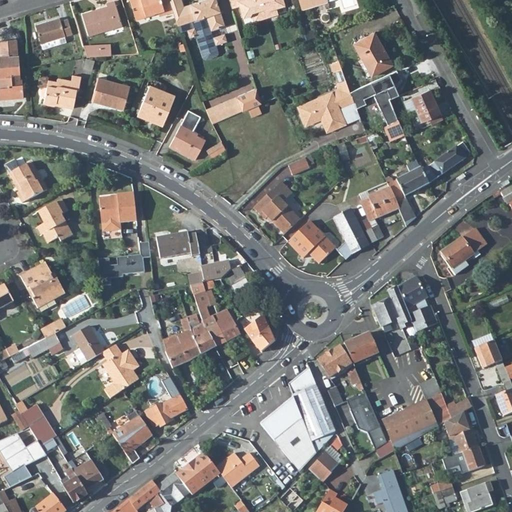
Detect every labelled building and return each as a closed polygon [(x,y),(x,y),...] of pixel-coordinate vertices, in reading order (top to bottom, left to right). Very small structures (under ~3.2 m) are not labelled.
[(169,0),(129,0),(136,19),(159,12),(160,16),(173,12),(169,0)] [(169,0),(173,12),(178,26),(180,33),(187,30),(190,38),(197,35),(204,58),(207,59),(217,56),(219,53),(216,45),(226,42),(223,34),(214,38),(212,30),(225,26),(216,0),(202,0),(184,7),(181,0),(169,0)] [(229,0),(232,8),(239,6),(243,18),(250,16),(253,18),(254,21),(266,18),(278,14),(276,8),(285,6),(282,0),(229,0)] [(298,0),(301,10),(328,2),(327,0),(298,0)] [(89,36),(122,26),(115,1),(107,4),(108,7),(83,14),(89,36)] [(285,6),(276,8),(278,14),(286,12),(285,6)] [(250,16),(243,18),(245,24),(254,21),(253,18),(250,16)] [(60,18),(36,26),(41,43),(42,43),(65,36),(72,34),(68,19),(61,21),(60,18)] [(353,44),(371,76),(393,64),(374,32),(353,44)] [(42,43),(43,49),(67,42),(65,36),(42,43)] [(0,85),(0,88),(0,100),(24,98),(22,80),(20,81),(20,77),(19,56),(18,56),(16,40),(0,41),(0,85)] [(88,57),(111,55),(111,47),(85,48),(88,57)] [(339,63),(331,66),(335,74),(336,73),(342,71),(339,63)] [(342,71),(336,73),(340,84),(347,82),(342,71)] [(402,80),(397,71),(351,92),(357,109),(367,104),(365,99),(375,95),(388,125),(399,120),(390,100),(398,96),(395,90),(397,89),(394,84),(402,80)] [(76,90),(79,90),(81,77),(72,75),(71,80),(57,78),(56,82),(47,80),(46,87),(45,87),(44,87),(43,87),(43,88),(42,88),(42,89),(41,89),(41,90),(40,91),(40,92),(40,93),(40,94),(41,95),(41,96),(42,96),(42,97),(43,97),(44,97),(43,104),(54,107),(55,106),(57,101),(64,103),(63,106),(73,108),(76,90)] [(124,107),(130,87),(98,78),(91,101),(112,107),(113,104),(124,107)] [(340,91),(299,107),(302,117),(308,115),(311,124),(323,119),(325,124),(323,125),(327,133),(345,126),(340,111),(355,105),(347,82),(340,84),(338,85),(340,91)] [(150,120),(163,126),(175,96),(158,90),(157,92),(149,88),(137,118),(149,123),(150,120)] [(258,105),(261,103),(257,89),(236,97),(242,111),(248,109),(258,105)] [(430,90),(412,98),(421,121),(428,118),(431,125),(443,119),(430,90)] [(208,109),(214,124),(242,111),(236,97),(208,109)] [(248,109),(252,118),(262,114),(258,105),(248,109)] [(311,124),(308,115),(302,117),(306,126),(311,124)] [(185,118),(169,147),(194,161),(205,141),(197,136),(198,134),(193,131),(197,125),(195,124),(196,122),(187,117),(186,119),(185,118)] [(405,135),(399,120),(388,125),(385,126),(391,141),(405,135)] [(212,158),(227,149),(223,140),(207,149),(212,158)] [(422,171),(429,184),(469,156),(470,154),(462,143),(422,171)] [(371,160),(374,168),(379,166),(376,157),(371,160)] [(305,158),(288,166),(292,176),(309,169),(305,158)] [(410,173),(408,174),(416,191),(429,184),(422,171),(420,168),(417,161),(407,165),(410,173)] [(38,171),(32,162),(9,174),(15,185),(18,183),(22,190),(19,192),(17,193),(22,203),(26,201),(27,201),(48,190),(38,171)] [(403,176),(387,184),(398,210),(406,227),(416,218),(404,196),(416,191),(408,174),(403,176)] [(463,174),(455,179),(457,180),(458,182),(465,177),(463,174)] [(501,189),(509,184),(508,182),(507,181),(499,185),(501,189)] [(398,210),(387,184),(386,182),(358,194),(361,201),(359,202),(367,219),(369,223),(375,220),(398,210)] [(272,191),(254,208),(265,220),(268,218),(280,230),(295,215),(283,203),(292,194),(281,183),(273,191),(272,191)] [(511,183),(499,191),(506,204),(509,203),(511,201),(511,183)] [(99,199),(102,224),(103,232),(121,230),(120,223),(137,221),(133,193),(116,195),(116,197),(99,199)] [(61,215),(68,212),(61,200),(38,213),(44,224),(39,227),(43,235),(48,243),(58,238),(61,242),(72,236),(61,215)] [(345,242),(336,250),(346,260),(352,255),(369,247),(350,209),(333,217),(345,242)] [(360,222),(364,232),(377,226),(375,220),(369,223),(367,219),(360,222)] [(320,264),(336,248),(310,221),(288,242),(304,259),(309,253),(320,264)] [(370,244),(383,238),(377,226),(364,232),(370,244)] [(475,229),(442,252),(453,268),(451,270),(455,275),(468,266),(464,260),(472,254),(477,251),(486,245),(475,229)] [(187,232),(156,237),(159,259),(190,253),(191,256),(199,255),(196,233),(188,235),(187,232)] [(109,258),(98,260),(101,286),(111,285),(111,278),(123,277),(123,275),(145,273),(143,259),(151,258),(149,242),(139,243),(140,255),(116,258),(117,265),(110,266),(109,258)] [(228,260),(202,266),(204,282),(213,281),(216,280),(219,279),(220,279),(231,270),(228,260)] [(32,270),(20,277),(26,289),(29,287),(34,298),(32,300),(37,309),(49,303),(48,301),(64,293),(57,279),(54,281),(51,276),(52,275),(46,264),(33,271),(32,270)] [(246,278),(240,267),(232,271),(234,275),(228,279),(231,286),(246,278)] [(189,275),(191,286),(203,283),(204,283),(202,272),(189,275)] [(426,298),(415,277),(397,287),(406,308),(416,304),(418,311),(408,314),(411,321),(416,333),(438,324),(431,306),(426,307),(423,299),(426,298)] [(207,333),(208,333),(216,348),(227,343),(214,316),(211,317),(207,308),(210,306),(205,293),(204,290),(203,283),(191,286),(194,296),(203,323),(207,333)] [(0,309),(14,301),(4,284),(0,286),(0,309)] [(26,289),(32,300),(34,298),(29,287),(26,289)] [(408,314),(406,308),(397,287),(388,291),(391,298),(400,318),(396,319),(397,322),(399,327),(400,330),(401,330),(405,328),(403,325),(411,321),(408,314)] [(216,304),(211,290),(205,293),(210,306),(216,304)] [(48,301),(49,303),(65,295),(64,293),(48,301)] [(396,319),(400,318),(391,298),(372,305),(382,328),(397,322),(396,319)] [(227,310),(214,316),(227,343),(239,335),(227,310)] [(191,330),(194,340),(202,355),(215,348),(216,348),(208,333),(207,333),(203,323),(200,324),(197,315),(187,318),(191,330)] [(263,315),(244,330),(252,341),(261,352),(275,342),(263,315)] [(165,352),(172,368),(202,355),(194,340),(191,330),(187,318),(180,320),(184,333),(177,336),(176,335),(163,341),(166,351),(165,352)] [(382,328),(385,333),(399,327),(397,322),(382,328)] [(45,328),(50,336),(55,334),(58,332),(53,324),(45,328)] [(104,352),(88,327),(73,336),(80,348),(88,362),(101,354),(104,352)] [(45,328),(41,331),(45,339),(50,336),(45,328)] [(370,333),(344,343),(352,363),(352,364),(378,353),(370,333)] [(55,334),(50,336),(45,339),(28,348),(32,357),(47,349),(60,343),(55,334)] [(474,348),(482,369),(494,364),(502,385),(505,392),(511,389),(511,385),(509,379),(505,368),(502,361),(495,343),(494,341),(491,334),(471,342),(474,348)] [(501,342),(504,350),(511,346),(509,339),(501,342)] [(47,349),(51,355),(63,349),(60,343),(47,349)] [(104,352),(101,354),(107,362),(120,354),(114,346),(104,352)] [(339,346),(318,360),(329,379),(338,373),(348,366),(351,364),(339,346)] [(73,352),(82,366),(88,362),(80,348),(73,352)] [(122,392),(138,380),(132,371),(138,367),(128,352),(121,356),(120,354),(107,362),(102,366),(113,382),(113,385),(105,391),(110,400),(122,392)] [(511,356),(502,361),(505,368),(511,364),(511,356)] [(355,369),(352,364),(352,363),(351,364),(348,366),(351,371),(347,373),(353,386),(356,384),(359,392),(363,390),(355,369)] [(329,379),(332,383),(341,378),(338,373),(329,379)] [(260,424),(292,463),(303,453),(310,461),(316,454),(311,442),(336,431),(312,374),(288,384),(293,396),(260,424)] [(452,419),(446,406),(434,378),(418,385),(425,400),(381,421),(388,436),(385,438),(387,443),(375,450),(381,459),(394,453),(396,452),(395,451),(439,426),(443,424),(452,419)] [(188,410),(176,387),(168,391),(169,393),(172,399),(168,401),(161,405),(161,404),(145,412),(153,428),(159,425),(160,427),(170,422),(169,419),(172,417),(188,410)] [(336,387),(328,391),(335,406),(343,403),(336,387)] [(486,391),(489,399),(495,396),(501,394),(498,387),(486,391)] [(511,413),(511,389),(505,392),(501,394),(495,396),(502,417),(511,413)] [(365,393),(347,401),(350,410),(358,429),(367,433),(375,450),(387,443),(385,438),(378,422),(365,393)] [(454,403),(446,406),(452,419),(465,412),(471,409),(467,399),(456,405),(454,403)] [(21,402),(15,406),(21,415),(27,411),(21,402)] [(21,415),(41,447),(53,439),(56,437),(36,405),(27,411),(21,415)] [(130,461),(132,464),(133,464),(139,459),(134,450),(153,435),(137,412),(127,418),(130,423),(112,433),(112,434),(113,434),(118,442),(130,461)] [(454,439),(460,454),(478,447),(465,412),(452,419),(443,424),(449,440),(454,439)] [(107,431),(112,427),(104,414),(98,417),(107,431)] [(311,442),(316,454),(337,432),(336,431),(311,442)] [(105,439),(109,447),(118,442),(113,434),(105,439)] [(53,439),(63,455),(67,453),(57,437),(56,437),(53,439)] [(338,437),(310,468),(325,481),(332,473),(331,472),(342,461),(339,458),(341,455),(337,452),(342,446),(338,437)] [(460,454),(442,460),(446,471),(459,466),(462,475),(482,467),(479,458),(482,458),(478,447),(460,454)] [(72,461),(67,453),(63,455),(68,463),(72,461)] [(217,490),(226,482),(220,474),(215,468),(203,453),(175,475),(174,473),(157,487),(156,488),(160,492),(157,494),(164,505),(155,509),(149,511),(170,511),(170,507),(177,502),(189,493),(192,496),(210,481),(217,490)] [(240,461),(234,453),(215,468),(220,474),(226,482),(232,489),(259,467),(248,453),(240,461)] [(292,463),(299,472),(310,461),(303,453),(292,463)] [(94,464),(91,460),(85,464),(73,471),(85,491),(103,480),(102,478),(94,464)] [(100,460),(94,464),(102,478),(109,474),(100,460)] [(71,469),(73,471),(85,464),(83,462),(71,469)] [(52,465),(44,471),(54,486),(60,482),(61,481),(59,477),(52,465)] [(308,470),(323,483),(325,481),(310,468),(308,470)] [(70,481),(62,485),(73,504),(87,495),(85,491),(73,471),(71,469),(65,473),(70,481)] [(406,511),(392,471),(377,477),(382,491),(372,494),(377,506),(382,504),(385,511),(406,511)] [(60,482),(62,485),(70,481),(65,473),(59,477),(61,481),(60,482)] [(450,480),(438,485),(430,487),(433,495),(440,492),(453,488),(450,480)] [(152,481),(129,499),(137,511),(139,511),(141,511),(139,509),(149,501),(155,509),(164,505),(157,494),(160,492),(156,488),(157,487),(152,481)] [(475,511),(493,506),(488,493),(493,491),(489,482),(466,490),(467,492),(460,494),(466,511),(475,511)] [(290,488),(279,500),(291,511),(292,511),(303,501),(290,488)] [(457,500),(453,488),(440,492),(445,508),(449,506),(448,503),(457,500)] [(329,490),(315,511),(343,511),(347,505),(335,498),(337,494),(329,490)] [(3,492),(0,493),(0,498),(4,505),(7,511),(20,511),(14,500),(8,502),(3,492)] [(440,492),(433,495),(438,510),(445,508),(440,492)] [(53,494),(35,507),(37,511),(65,511),(67,511),(53,494)] [(129,499),(113,511),(137,511),(129,499)] [(240,501),(234,506),(238,511),(247,511),(248,511),(240,501)]
